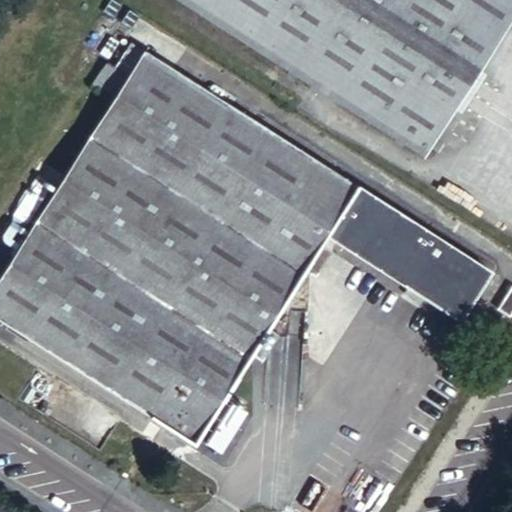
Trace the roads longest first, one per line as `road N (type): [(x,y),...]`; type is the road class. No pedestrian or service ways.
road 1 (unclassified): [(0,445),(104,511),(443,511),(511,404)]
road 2 (unknown): [(350,301),(222,511)]
